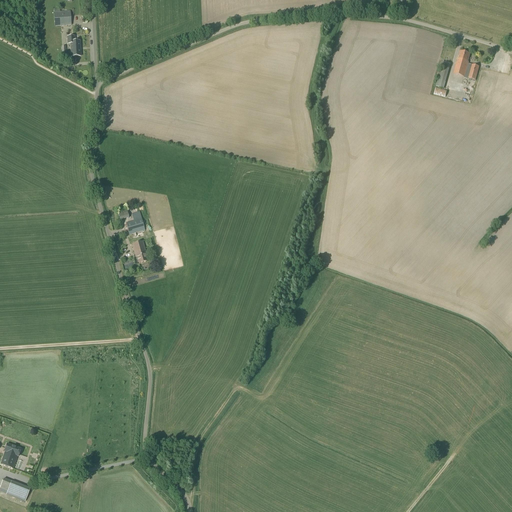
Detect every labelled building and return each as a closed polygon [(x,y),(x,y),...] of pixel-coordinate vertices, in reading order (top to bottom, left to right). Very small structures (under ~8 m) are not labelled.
[(55,27),(71,26),(70,11),(54,12),(55,27)] [(75,42),(75,36),(67,37),(67,45),(70,44),(71,57),(81,56),(80,41),(75,42)] [(457,59),(453,74),(475,80),(479,67),(468,64),(469,62),(468,62),(470,54),(460,52),(458,59),(457,59)] [(452,68),(448,67),(444,79),(441,78),(439,86),(445,88),(452,68)] [(489,83),(496,84),(492,105),(491,102),(492,95),(489,97),(487,108),(490,106),(492,112),(498,113),(504,78),(501,78),(500,82),(494,80),(496,70),(489,69),(488,75),(492,76),(493,79),(488,82),(488,80),(486,81),(485,84),(484,82),(482,83),(480,80),(478,90),(484,91),(485,85),(489,83)] [(511,75),(506,74),(498,114),(504,115),(511,78),(511,75)] [(435,95),(447,98),(449,92),(437,89),(435,95)] [(129,235),(145,231),(139,212),(132,214),(133,221),(126,223),(129,235)] [(147,261),(145,254),(146,254),(142,242),(132,245),(136,258),(137,258),(139,264),(147,261)] [(5,452),(1,465),(12,469),(16,457),(18,457),(20,449),(7,444),(4,452),(5,452)] [(25,502),(30,489),(25,487),(12,482),(3,478),(0,487),(0,489),(7,492),(6,495),(25,502)]
